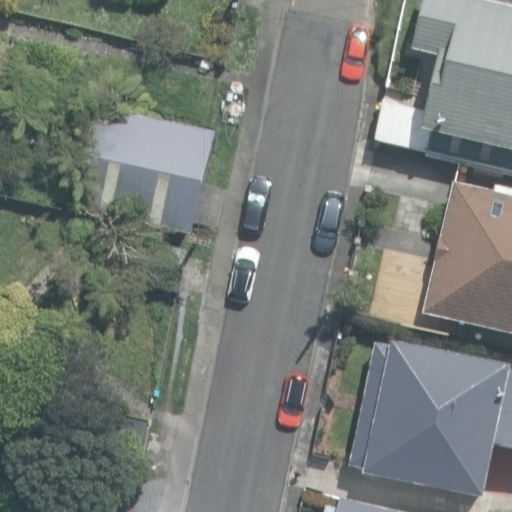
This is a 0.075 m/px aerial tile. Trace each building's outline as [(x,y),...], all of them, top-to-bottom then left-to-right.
[(441,136),(511,152),(511,7),(481,0),(423,0),(412,51),(438,57),(424,114),(383,104),(375,140),(436,155),(441,136)] [(74,211),(191,237),(214,132),(97,106),(74,211)] [(423,314),(511,334),(511,198),(453,184),(423,314)] [(123,283),(178,293),(185,252),(130,242),(123,283)] [(363,474),(483,499),(494,444),(511,447),(511,371),(509,371),(510,366),(390,341),(390,346),(375,343),(349,465),(364,468),(363,474)] [(69,451),(141,466),(151,420),(78,404),(69,451)] [(394,511),(339,499),(337,509),(325,506),(323,511),(394,511)]
